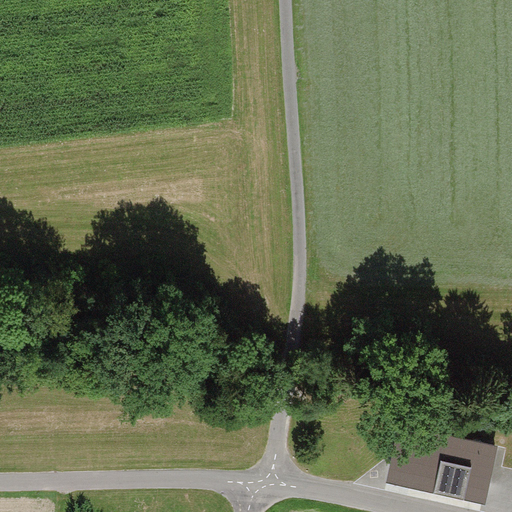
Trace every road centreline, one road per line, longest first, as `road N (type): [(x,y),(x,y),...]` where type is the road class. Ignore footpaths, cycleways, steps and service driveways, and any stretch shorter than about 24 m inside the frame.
road 1 (unclassified): [(264,484),(304,308),(286,0)]
road 2 (unclassified): [(0,485),(264,484)]
road 3 (unclassified): [(264,484),(418,511)]
